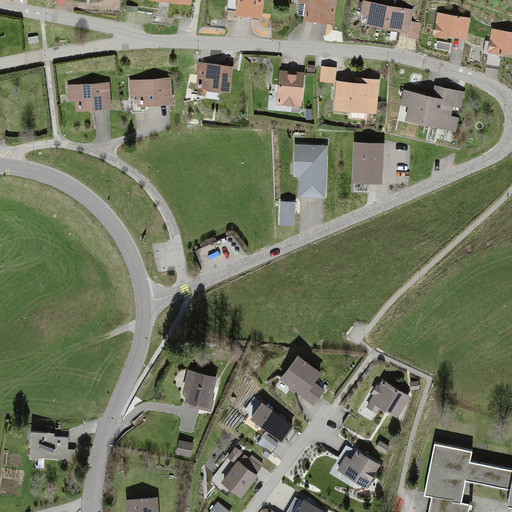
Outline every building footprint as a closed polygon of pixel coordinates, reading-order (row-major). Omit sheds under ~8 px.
[(238,0),(238,12),(261,15),(262,0),(238,0)] [(306,5),(305,18),(335,21),(337,0),(300,0),(300,4),(306,5)] [(368,16),(367,27),(409,33),(413,10),(365,3),(363,15),(368,16)] [(470,18),(438,12),(434,32),(466,38),(470,18)] [(511,33),(492,29),(488,49),(511,53),(511,33)] [(200,62),(199,90),(231,92),(232,63),(200,62)] [(297,102),(300,71),(275,69),(273,100),(297,102)] [(372,81),(336,79),(334,106),(370,108),(372,81)] [(171,80),(129,81),(130,97),(141,97),(142,104),(172,103),(171,80)] [(110,85),(68,86),(69,102),(80,101),(81,108),(110,107),(110,85)] [(411,108),(408,120),(447,130),(456,92),(436,87),(434,98),(406,91),(402,106),(411,108)] [(378,139),(351,139),(350,175),(377,175),(378,139)] [(321,140),(291,140),(290,168),(296,168),(295,189),(321,189),(321,140)] [(326,372),(300,353),(282,378),(308,397),(326,372)] [(193,372),(185,403),(209,410),(218,379),(193,372)] [(412,394),(382,379),(370,403),(400,418),(412,394)] [(296,422),(267,399),(250,419),(280,442),(296,422)] [(30,432),(29,458),(76,460),(76,450),(67,450),(68,439),(53,438),(53,433),(30,432)] [(390,447),(379,441),(375,449),(385,455),(390,447)] [(467,511),(469,503),(460,501),(465,478),(510,487),(507,504),(511,504),(511,471),(471,463),(473,453),(434,445),(424,493),(433,495),(429,511),(467,511)] [(382,462),(353,447),(341,469),(370,484),(382,462)] [(264,468),(246,453),(221,483),(239,498),(264,468)] [(157,511),(157,499),(126,500),(126,511),(157,511)] [(330,511),(306,499),(299,511),(330,511)] [(229,511),(217,502),(209,511),(229,511)]
